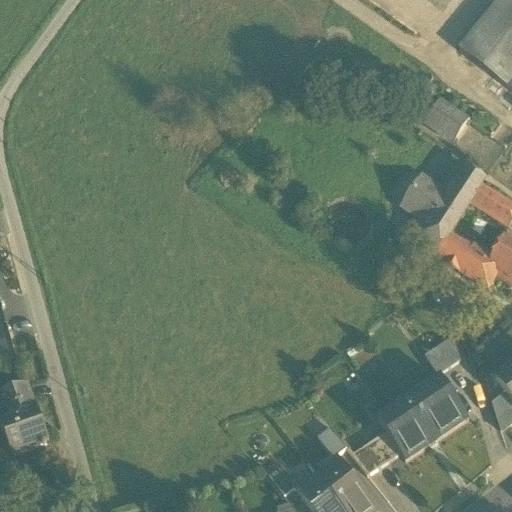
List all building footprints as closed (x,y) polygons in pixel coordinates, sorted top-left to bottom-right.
[(511,0),(499,0),(458,53),(508,92),(511,87),(511,0)] [(470,124),(440,104),(425,128),(454,147),(470,124)] [(450,238),(470,207),(481,188),(484,183),(458,166),(440,194),(420,224),(406,245),(436,262),(450,238)] [(400,211),(420,224),(440,194),(420,181),(405,183),(397,196),(400,211)] [(511,222),(511,208),(481,188),(470,207),(507,231),(511,222)] [(496,277),(511,286),(511,237),(505,234),(504,233),(492,257),(490,261),(502,267),(496,277)] [(436,262),(458,275),(472,250),(450,238),(436,262)] [(476,253),(472,250),(458,275),(487,292),(496,277),(502,267),(490,261),(492,257),(478,249),(476,253)] [(3,335),(0,335),(0,363),(10,361),(3,335)] [(424,360),(438,379),(460,364),(454,345),(450,342),(424,360)] [(505,395),(511,403),(511,374),(498,385),(505,395)] [(400,456),(406,464),(407,463),(406,461),(437,440),(465,421),(466,422),(469,420),(441,380),(440,381),(440,382),(425,393),(427,397),(415,405),(412,400),(411,401),(415,407),(402,416),(398,411),(380,424),(379,423),(378,424),(387,436),(400,456)] [(0,396),(0,406),(3,414),(33,403),(27,387),(0,396)] [(424,392),(412,400),(415,405),(427,397),(425,393),(424,392)] [(492,405),(501,432),(511,423),(511,403),(505,395),(492,405)] [(398,410),(398,411),(402,416),(415,407),(411,401),(398,410)] [(0,414),(0,427),(12,459),(49,446),(33,403),(3,414),(0,414)] [(316,444),(332,464),(346,453),(331,433),(316,444)] [(352,460),(367,479),(400,456),(387,436),(352,460)] [(338,469),(320,483),(342,511),(375,511),(339,466),(337,467),(338,469)] [(337,467),(300,497),(301,498),(320,483),(338,469),(337,467)] [(269,483),(284,502),(298,491),(283,472),(269,483)] [(309,511),(342,511),(320,483),(301,498),(300,497),(298,498),(309,511)]
